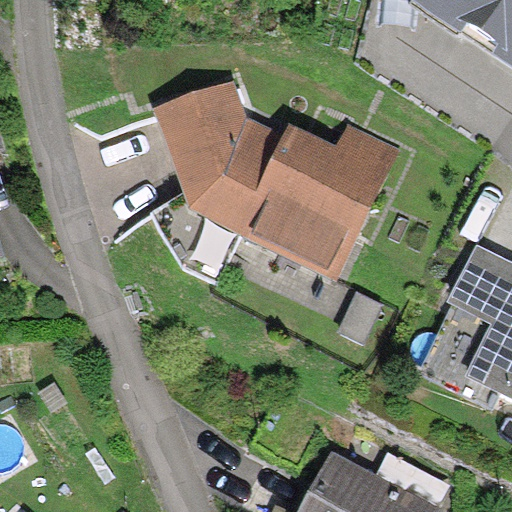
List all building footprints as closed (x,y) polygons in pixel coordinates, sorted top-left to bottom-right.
[(511,74),(511,0),(416,0),(413,6),(511,74)] [(156,112),(185,196),(151,217),(184,269),(218,285),(241,238),(338,284),(403,149),(349,123),(336,152),(288,130),(284,138),(247,120),(234,85),(156,112)] [(511,262),(479,247),(450,304),(493,326),(467,379),(511,400),(511,262)] [(360,294),(339,334),(361,345),(382,305),(360,294)] [(307,503),(302,511),(438,511),(439,511),(452,486),(388,453),(376,477),(333,454),(307,503)]
